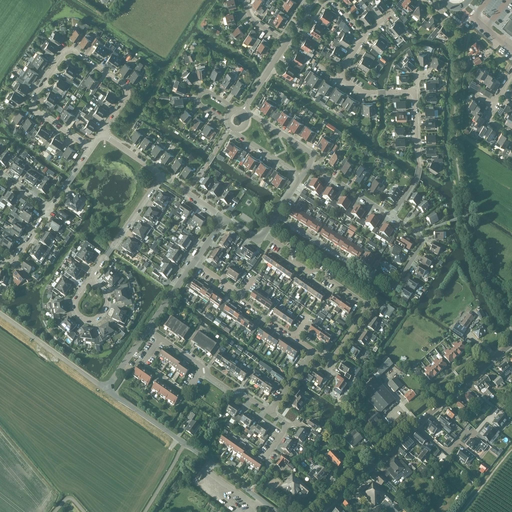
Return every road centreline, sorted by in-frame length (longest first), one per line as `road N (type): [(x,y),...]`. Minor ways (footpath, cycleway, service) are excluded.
road 1 (residential): [(101,133),(127,90),(65,52),(31,106),(90,148)]
road 2 (residential): [(313,351),(332,361),(366,306),(292,263),(291,252),(263,234)]
road 3 (unclassified): [(275,511),(105,389)]
road 4 (residential): [(194,262),(313,351)]
road 5 (residential): [(269,412),(147,330)]
road 6 (residential): [(393,290),(276,215)]
road 7 (residential): [(391,216),(418,167),(415,91)]
road 8 (unclassified): [(105,389),(0,313)]
road 9 (tertiary): [(318,511),(415,426)]
road 10 (residential): [(160,174),(89,281)]
road 11 (tertiary): [(415,426),(511,343)]
